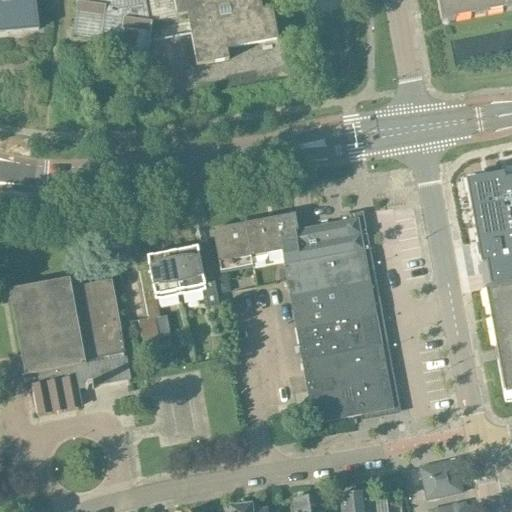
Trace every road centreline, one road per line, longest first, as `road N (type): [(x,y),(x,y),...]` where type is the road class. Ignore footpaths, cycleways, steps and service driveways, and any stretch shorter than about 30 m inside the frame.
road 1 (residential): [(79,511),(382,451)]
road 2 (unclassified): [(0,173),(100,177),(305,147)]
road 3 (residential): [(476,440),(418,139)]
road 4 (residential): [(414,119),(391,0)]
